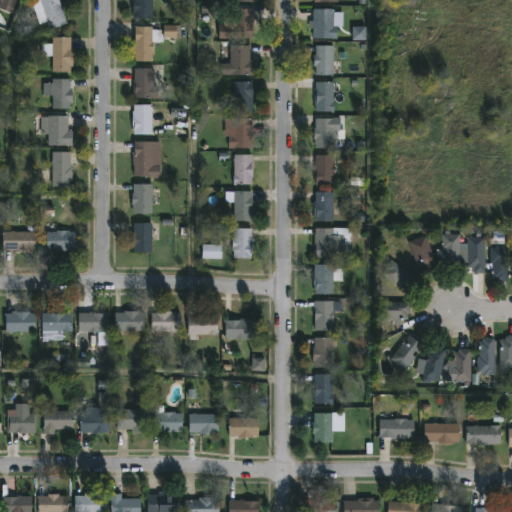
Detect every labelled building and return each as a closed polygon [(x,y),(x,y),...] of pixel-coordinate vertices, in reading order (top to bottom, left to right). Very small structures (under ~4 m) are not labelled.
[(17,0),(13,12),(0,6),(0,0),(17,0)] [(61,0),(69,22),(52,29),(49,21),(41,24),(36,10),(31,12),(27,0),(61,0)] [(149,0),(149,18),(131,18),(131,13),(129,13),(129,0),(149,0)] [(250,8),(250,15),(255,15),(255,24),(251,24),(251,38),(231,38),(230,34),(221,34),(221,26),(231,26),(231,8),(250,8)] [(330,8),(330,11),(340,11),(340,26),(334,26),(334,39),(310,39),(310,8),(330,8)] [(149,25),(148,29),(159,29),(158,41),(149,41),(149,61),(130,61),(131,25),(149,25)] [(163,38),(177,38),(177,26),(163,25),(163,38)] [(365,27),(352,27),(352,41),(365,40),(365,27)] [(73,36),(73,51),(74,51),(75,58),(75,66),(73,66),(73,71),(54,71),(54,56),(43,55),(43,43),(55,43),(55,36),(73,36)] [(246,44),(246,60),(251,60),(251,75),(218,75),(218,63),(227,63),(227,44),(246,44)] [(331,45),(330,74),(312,74),(313,66),(310,66),(311,55),(313,55),(313,45),(331,45)] [(155,97),(129,97),(130,67),(162,68),(162,82),(155,87),(155,97)] [(73,78),(73,108),(54,108),(54,95),(45,95),(45,82),(55,83),(55,78),(73,78)] [(248,110),(230,111),(230,82),(248,81),(248,110)] [(331,110),(312,110),(311,82),(331,82),(331,110)] [(149,104),(148,134),(130,134),(130,130),(129,129),(130,104),(149,104)] [(70,115),(70,130),(75,130),(75,145),(50,145),(50,133),(43,133),(43,116),(51,116),(51,115),(70,115)] [(249,147),(225,147),(224,118),(248,117),(249,147)] [(342,129),(342,139),(334,138),(334,148),(313,147),(313,139),(310,139),(312,117),(337,117),(337,129),(342,129)] [(156,177),(130,176),(130,142),(157,142),(156,177)] [(73,152),(73,167),(75,167),(75,180),(72,180),(72,186),(53,186),(53,152),(73,152)] [(249,183),(230,184),(230,154),(249,154),(249,183)] [(331,185),(313,185),(313,154),(331,154),(331,185)] [(149,184),(149,213),(130,213),(128,193),(130,193),(130,184),(149,184)] [(249,191),(249,220),(231,219),(231,202),(223,202),(223,190),(249,191)] [(330,191),(330,221),(311,221),(312,215),(310,215),(310,201),(312,201),(312,191),(330,191)] [(148,223),(149,252),(131,252),(131,247),(129,247),(130,223),(148,223)] [(248,227),(249,257),(230,257),(229,238),(231,238),(231,228),(248,227)] [(331,258),(312,258),(312,227),(348,228),(348,251),(330,251),(331,258)] [(71,230),(71,231),(78,231),(78,249),(56,251),(56,249),(49,249),(49,231),(71,230)] [(17,231),(39,231),(39,250),(35,250),(35,252),(22,252),(22,250),(5,250),(5,231),(17,231)] [(457,234),(457,266),(439,266),(439,256),(435,256),(435,249),(439,249),(439,234),(443,234),(443,231),(448,231),(448,234),(457,234)] [(423,236),(429,250),(424,252),(426,258),(430,256),(435,269),(425,273),(423,268),(416,270),(409,249),(404,251),(402,245),(407,244),(406,242),(423,236)] [(482,237),(482,273),(471,273),(471,268),(465,268),(465,259),(459,259),(459,252),(465,252),(465,237),(482,237)] [(505,245),(504,281),(492,281),(492,278),(489,278),(490,263),(488,263),(488,247),(493,247),(493,245),(505,245)] [(221,246),(202,246),(202,259),(221,259),(221,246)] [(389,259),(418,282),(409,292),(395,281),(391,285),(379,275),(384,270),(382,268),(389,259)] [(330,264),(330,268),(340,268),(340,281),(330,281),(330,293),(311,293),(311,264),(330,264)] [(330,330),(311,330),(311,300),(330,301),(330,330)] [(405,319),(377,319),(376,302),(408,302),(408,314),(405,314),(405,319)] [(142,312),(141,331),(111,331),(112,312),(121,313),(121,310),(142,312)] [(32,311),(32,313),(38,313),(38,332),(9,332),(8,313),(17,313),(17,311),(32,311)] [(168,311),(177,312),(178,331),(148,331),(148,313),(168,311)] [(65,332),(65,340),(46,340),(45,313),(76,313),(76,329),(75,329),(75,332),(65,332)] [(104,313),(103,331),(80,330),(81,313),(104,313)] [(216,335),(184,335),(185,316),(216,316),(216,335)] [(244,318),(244,319),(251,319),(251,338),(240,339),(232,339),(232,338),(223,338),(222,320),(244,318)] [(504,372),(496,372),(495,339),(502,339),(502,336),(511,335),(511,367),(504,367),(504,372)] [(420,347),(401,369),(388,358),(406,336),(420,347)] [(329,338),(329,367),(310,367),(310,361),(309,361),(309,347),(311,347),(311,338),(329,338)] [(491,338),(491,374),(480,374),(480,372),(474,372),(476,341),(479,341),(479,338),(491,338)] [(443,350),(436,381),(428,380),(428,383),(419,381),(426,347),(443,350)] [(468,350),(467,381),(466,381),(466,386),(461,386),(461,381),(449,381),(451,352),(456,352),(456,349),(468,350)] [(264,358),(252,358),(251,371),(264,371),(264,358)] [(329,404),(311,404),(311,374),(330,374),(329,404)] [(30,404),(29,414),(38,414),(38,434),(10,432),(10,414),(19,413),(20,404),(30,404)] [(161,407),(161,412),(179,413),(179,431),(156,432),(156,431),(149,431),(150,413),(153,413),(153,407),(161,407)] [(100,409),(100,414),(107,414),(106,432),(77,433),(77,413),(83,413),(83,409),(100,409)] [(142,409),(142,434),(128,434),(128,429),(113,429),(113,409),(142,409)] [(53,436),(44,436),(44,411),(69,411),(69,429),(56,429),(56,432),(53,432),(53,436)] [(330,413),(329,442),(311,442),(311,434),(309,434),(309,423),(311,423),(311,413),(330,413)] [(215,414),(214,433),(206,433),(206,435),(193,435),(193,432),(185,432),(185,414),(215,414)] [(247,436),(247,438),(225,436),(226,418),(255,418),(255,436),(247,436)] [(405,418),(405,420),(410,419),(411,439),(389,439),(389,437),(377,437),(376,420),(405,418)] [(455,424),(455,443),(436,443),(436,442),(421,442),(422,423),(455,424)] [(498,426),(498,445),(463,444),(463,426),(498,426)] [(118,493),(118,498),(137,498),(137,511),(112,511),(112,493),(118,493)] [(168,493),(168,495),(173,495),(173,511),(144,511),(144,494),(168,493)] [(60,494),(60,496),(70,496),(70,511),(41,511),(41,496),(60,494)] [(100,494),(100,497),(107,497),(107,511),(78,511),(78,495),(100,494)] [(23,495),(33,496),(33,511),(5,511),(5,497),(13,497),(13,495),(23,495)] [(210,497),(210,500),(216,500),(216,511),(181,511),(181,500),(196,500),(196,497),(210,497)] [(370,498),(370,501),(375,501),(375,511),(341,511),(341,501),(355,501),(355,498),(370,498)] [(256,501),(255,511),(225,511),(226,500),(256,501)] [(328,500),(328,501),(333,501),(333,511),(304,511),(304,500),(328,500)] [(420,504),(419,511),(384,511),(386,501),(420,504)] [(463,507),(462,511),(428,511),(429,503),(463,507)]
